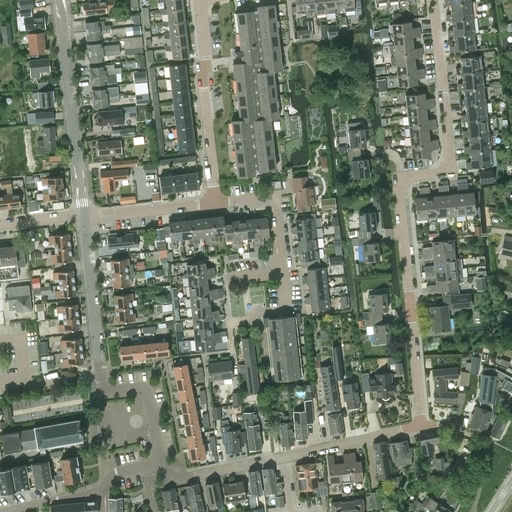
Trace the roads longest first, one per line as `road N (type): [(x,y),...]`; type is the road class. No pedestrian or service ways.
road 1 (residential): [(420,425),(402,184),(404,177),(443,171),(449,161),(435,0)]
road 2 (residential): [(154,464),(145,388),(102,393),(83,217)]
road 3 (residential): [(83,217),(58,0)]
road 4 (residential): [(214,205),(200,0)]
road 5 (residential): [(284,457),(420,425)]
road 6 (residential): [(154,464),(180,479),(284,457)]
road 7 (residential): [(83,217),(214,205)]
road 8 (residential): [(232,352),(229,321),(288,308),(283,272)]
